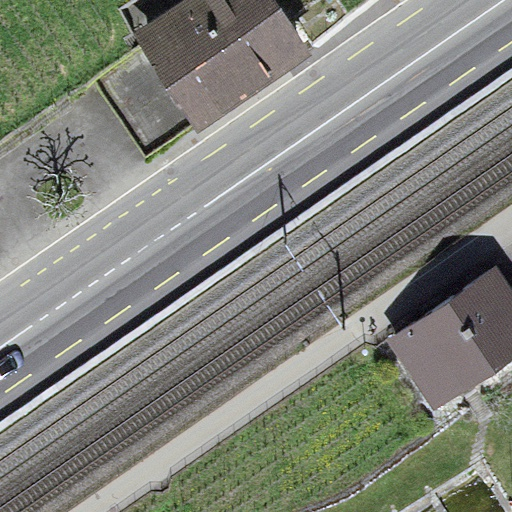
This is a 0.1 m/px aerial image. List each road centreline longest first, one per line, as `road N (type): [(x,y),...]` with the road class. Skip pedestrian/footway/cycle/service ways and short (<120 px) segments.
road 1 (primary): [(504,0),(0,348)]
road 2 (residential): [(511,222),(95,511)]
